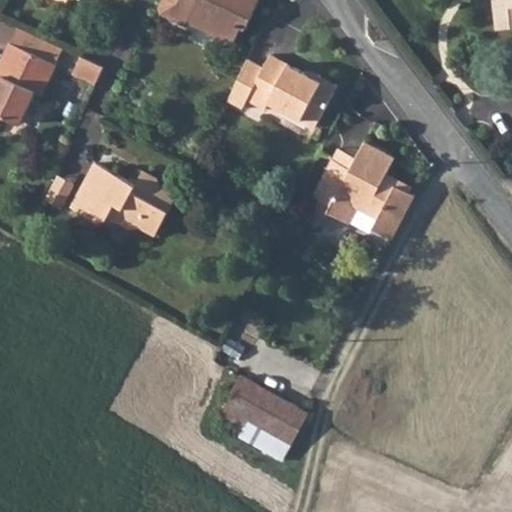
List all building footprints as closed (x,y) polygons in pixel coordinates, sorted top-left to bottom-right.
[(162,0),(160,7),(162,13),(189,25),(196,23),(235,41),(242,26),(247,28),(260,0),(162,0)] [(511,0),(495,0),(498,28),(511,26),(511,0)] [(64,47),(19,26),(11,42),(57,63),(64,47)] [(42,95),(57,63),(11,42),(0,65),(0,75),(1,76),(0,78),(0,114),(1,115),(20,124),(35,92),(42,95)] [(265,67),(249,58),(229,99),(244,108),(249,99),(266,109),(270,101),(317,127),(339,85),(319,75),(318,78),(272,54),(265,67)] [(82,55),(73,73),(97,85),(105,67),(82,55)] [(389,173),(397,158),(366,141),(358,157),(352,168),(335,158),(315,195),(316,196),(333,205),(329,211),(352,223),(360,208),(379,218),(374,228),(394,238),(417,194),(411,192),(397,184),(396,187),(384,181),(389,173)] [(352,168),(358,157),(341,148),(335,158),(352,168)] [(144,170),(137,184),(96,162),(80,192),(86,195),(79,210),(100,221),(108,218),(110,216),(132,228),(141,225),(158,234),(178,195),(162,186),(159,178),(144,170)] [(397,184),(411,192),(414,187),(389,173),(384,181),(396,187),(397,184)] [(68,206),(79,182),(63,174),(51,199),(68,206)] [(80,192),(73,206),(79,210),(86,195),(80,192)] [(333,205),(316,196),(309,208),(327,217),(329,211),(333,205)] [(294,444),(311,413),(241,375),(219,416),(244,430),(250,419),(294,444)] [(240,436),(284,460),(294,444),(250,419),(244,430),(240,436)]
